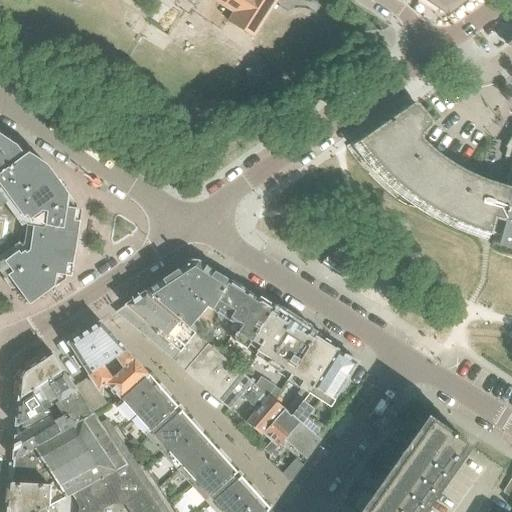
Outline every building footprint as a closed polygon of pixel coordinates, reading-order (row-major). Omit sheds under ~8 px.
[(252,37),(275,0),(213,0),(232,12),(227,21),(252,37)] [(511,242),(511,35),(503,43),(511,48),(511,157),(511,158),(501,156),(499,170),(508,172),(504,185),(501,198),(504,199),(494,233),(493,238),(511,242)] [(267,81),(263,61),(243,65),(247,85),(267,81)] [(479,177),(463,170),(456,166),(443,158),(430,148),(417,137),(417,132),(426,124),(427,121),(426,118),(416,106),(414,103),(412,102),(409,102),(408,102),(355,140),(364,151),(367,155),(380,169),(385,175),(394,183),(409,195),(413,197),(425,205),(427,206),(442,215),(445,216),(460,223),(478,229),(489,232),(494,233),(504,199),(501,198),(504,185),(499,183),(495,182),(479,177)] [(0,176),(25,157),(18,147),(0,135),(0,176)] [(18,270),(13,273),(4,280),(10,289),(15,289),(17,288),(30,306),(50,291),(50,287),(54,288),(65,280),(67,264),(70,265),(74,262),(76,247),(74,244),(77,241),(79,226),(77,222),(74,222),(76,206),(69,196),(65,195),(65,191),(47,166),(29,155),(25,157),(0,176),(0,179),(14,198),(27,216),(29,213),(33,218),(38,215),(30,259),(27,254),(23,256),(20,253),(11,260),(18,270)] [(0,265),(1,267),(2,267),(9,268),(13,273),(18,270),(11,260),(20,253),(23,256),(27,254),(30,259),(38,215),(33,218),(29,213),(27,216),(14,198),(0,179),(0,265)] [(346,269),(327,257),(322,265),(341,277),(346,269)] [(213,311),(231,284),(201,265),(201,264),(199,263),(198,263),(194,262),(191,263),(190,264),(190,263),(188,264),(188,265),(146,293),(199,336),(204,330),(198,318),(208,307),(213,311)] [(247,349),(250,345),(274,311),(231,284),(213,311),(219,315),(218,316),(231,338),(235,337),(236,341),(247,349)] [(144,337),(173,361),(196,334),(146,293),(116,313),(144,337)] [(291,374),(316,338),(305,331),(274,311),(250,345),(259,351),(256,356),(278,371),(280,369),(284,372),(285,371),(291,374)] [(108,385),(135,360),(126,351),(101,323),(69,344),(89,376),(88,376),(89,377),(99,392),(108,385)] [(186,372),(209,344),(199,336),(196,334),(173,361),(186,372)] [(308,394),(337,352),(316,338),(291,374),(288,379),(300,387),(301,389),(286,409),(290,413),(308,394)] [(199,383),(222,356),(220,354),(209,344),(186,372),(187,373),(199,383)] [(290,413),(303,424),(321,401),(331,408),(357,365),(337,352),(308,394),(290,413)] [(61,403),(78,393),(77,391),(78,391),(75,386),(53,354),(25,372),(21,379),(19,404),(40,391),(44,398),(54,392),(61,403)] [(209,392),(233,365),(222,356),(199,383),(209,392)] [(108,385),(122,400),(149,376),(135,360),(108,385)] [(245,374),(249,367),(242,363),(238,369),(245,373),(245,374)] [(219,401),(243,373),(233,365),(209,392),(219,401)] [(242,396),(254,383),(243,373),(219,401),(230,410),(236,403),(242,396)] [(118,404),(132,420),(164,392),(149,376),(122,400),(118,404)] [(78,393),(61,403),(57,405),(61,412),(23,434),(15,438),(13,460),(16,460),(36,448),(95,415),(109,407),(99,392),(89,377),(75,386),(78,391),(77,391),(78,393)] [(269,395),(254,383),(242,396),(236,403),(239,406),(245,399),(257,409),(246,423),(262,436),(264,434),(286,409),(275,400),(281,390),(275,386),(271,394),(269,395)] [(17,427),(23,434),(61,412),(57,405),(61,403),(54,392),(44,398),(40,391),(19,404),(16,427),(17,427)] [(148,437),(177,410),(176,409),(178,408),(164,392),(132,420),(148,437)] [(303,424),(290,413),(286,409),(264,434),(272,442),(264,450),(270,456),(271,454),(276,458),(280,453),(276,449),(278,448),(285,440),(307,460),(321,440),(315,435),(303,424)] [(148,437),(165,455),(196,427),(182,412),(180,413),(177,410),(148,437)] [(73,494),(100,480),(128,465),(126,461),(119,452),(113,442),(107,433),(101,423),(95,415),(36,448),(16,460),(13,460),(8,511),(38,511),(46,508),(48,506),(50,506),(73,494)] [(427,511),(472,449),(468,446),(429,418),(428,419),(362,511),(427,511)] [(108,419),(101,423),(107,433),(114,428),(108,419)] [(178,470),(209,442),(196,427),(165,455),(178,470)] [(114,428),(107,433),(113,442),(120,438),(114,428)] [(120,438),(113,442),(119,452),(126,447),(120,438)] [(178,470),(192,485),(223,457),(209,442),(178,470)] [(126,447),(119,452),(126,461),(133,457),(126,447)] [(133,457),(126,461),(128,465),(132,471),(139,466),(136,461),(133,457)] [(208,503),(237,476),(236,475),(237,474),(223,457),(192,485),(208,503)] [(124,506),(146,492),(144,489),(138,480),(132,471),(128,465),(100,480),(114,506),(124,506)] [(139,466),(132,471),(138,480),(145,475),(139,466)] [(145,475),(138,480),(144,489),(151,485),(145,475)] [(208,503),(215,511),(233,511),(255,493),(241,478),(240,479),(237,476),(208,503)] [(511,478),(503,493),(511,498),(511,478)] [(105,510),(114,506),(100,480),(73,494),(79,506),(79,509),(105,510)] [(151,485),(144,489),(146,492),(151,499),(158,494),(151,485)] [(127,511),(151,511),(157,508),(151,499),(146,492),(124,506),(127,511)] [(255,493),(233,511),(267,511),(270,509),(255,493)] [(158,494),(151,499),(157,508),(164,504),(158,494)]
